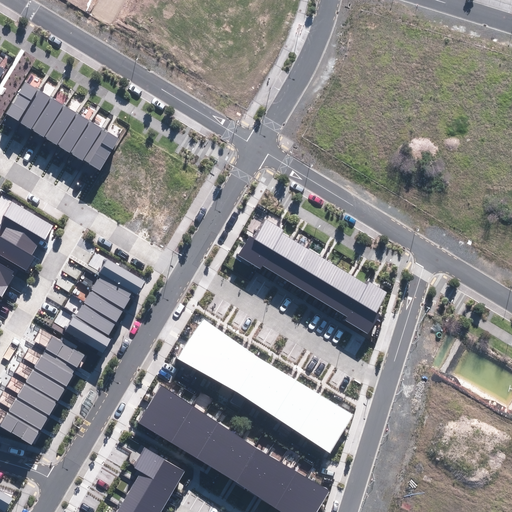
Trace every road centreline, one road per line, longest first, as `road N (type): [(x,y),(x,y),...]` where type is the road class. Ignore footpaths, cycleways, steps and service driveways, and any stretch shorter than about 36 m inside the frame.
road 1 (residential): [(60,479),(182,274)]
road 2 (residential): [(188,265),(388,382)]
road 3 (residential): [(258,146),(86,41)]
road 4 (residential): [(428,250),(258,146)]
road 5 (residential): [(258,146),(321,34),(331,0)]
road 6 (residential): [(0,353),(81,212)]
road 7 (residential): [(188,265),(258,146)]
road 8 (residential): [(428,250),(388,382)]
road 9 (residential): [(388,382),(347,511)]
